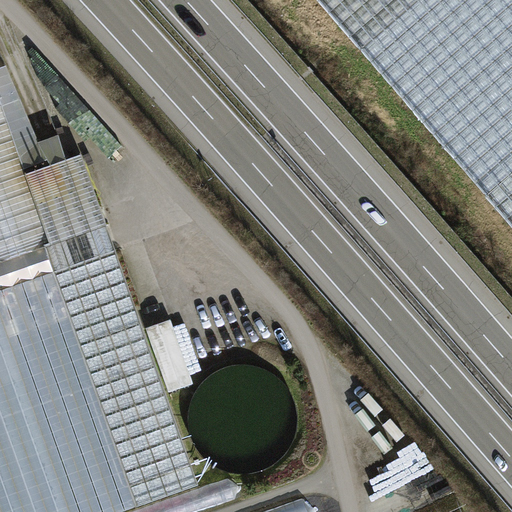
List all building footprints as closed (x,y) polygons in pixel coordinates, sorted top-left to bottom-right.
[(511,0),(321,0),(511,222),(511,0)] [(0,105),(0,265),(109,228),(85,160),(26,181),(0,105)] [(0,511),(107,511),(197,481),(109,228),(0,265),(0,511)] [(158,327),(168,353),(183,347),(173,321),(158,327)] [(232,478),(134,511),(202,511),(240,499),(232,478)]
